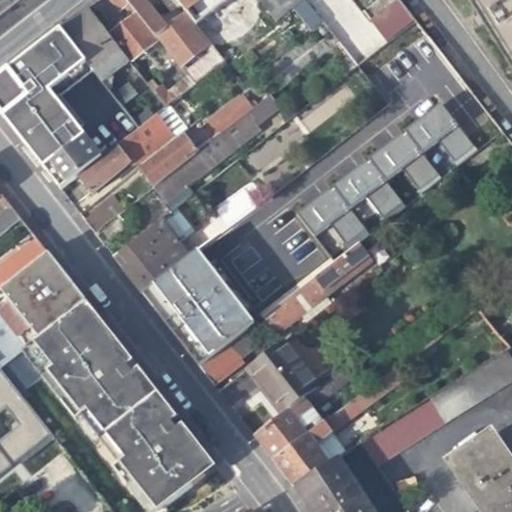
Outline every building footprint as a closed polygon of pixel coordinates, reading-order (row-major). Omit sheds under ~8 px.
[(107,0),(118,14),(128,7),(125,3),(122,0),(107,0)] [(140,0),(129,0),(125,3),(128,7),(135,16),(157,44),(185,79),(190,85),(200,77),(189,64),(206,49),(181,18),(176,23),(166,31),(140,0)] [(174,0),(184,12),(199,0),(174,0)] [(258,0),(275,21),(302,1),(301,0),(258,0)] [(511,0),(473,0),(484,17),(511,61),(511,0)] [(397,2),(368,25),(384,45),(413,23),(397,2)] [(99,84),(127,61),(109,37),(98,24),(87,10),(59,32),(85,67),(99,84)] [(121,28),(109,37),(127,61),(130,65),(157,44),(135,16),(121,28)] [(339,48),(355,68),(364,62),(384,45),(368,25),(339,48)] [(52,94),(85,67),(59,32),(0,78),(0,115),(11,130),(40,166),(48,177),(60,192),(78,179),(80,181),(90,173),(106,160),(52,94)] [(214,68),(223,61),(215,52),(206,58),(214,68)] [(372,72),(364,62),(355,68),(359,73),(363,78),(372,72)] [(338,89),(359,73),(355,68),(335,84),(338,89)] [(124,104),(139,92),(129,79),(113,91),(124,104)] [(190,85),(185,79),(170,91),(165,84),(157,90),(151,82),(147,86),(152,93),(165,109),(180,97),(192,88),(190,85)] [(147,98),(152,93),(147,86),(141,90),(147,98)] [(261,89),(246,101),(252,109),(267,97),(261,89)] [(206,123),(217,136),(252,109),(246,101),(241,95),(206,123)] [(189,109),(180,97),(165,109),(136,132),(120,145),(115,149),(117,151),(106,160),(90,173),(80,181),(79,182),(84,188),(91,197),(129,166),(126,162),(164,132),(163,129),(189,109)] [(272,103),(267,97),(252,109),(217,136),(210,142),(152,188),(141,196),(147,203),(158,195),(163,202),(172,213),(191,198),(185,189),(247,139),(242,133),(263,117),(260,113),(272,103)] [(449,99),(415,124),(433,145),(446,134),(464,155),(483,138),(449,99)] [(415,124),(380,150),(398,169),(412,159),(430,179),(449,163),(433,145),(415,124)] [(145,180),(152,188),(210,142),(202,133),(192,140),(188,137),(185,140),(181,135),(138,169),(145,180)] [(380,150),(347,174),(365,195),(378,185),(396,205),(415,189),(398,169),(380,150)] [(347,174),(313,199),(331,220),(344,209),(362,229),(381,213),(365,195),(347,174)] [(0,238),(21,222),(12,210),(8,205),(0,194),(0,238)] [(84,223),(93,234),(116,216),(122,211),(112,197),(88,215),(90,218),(84,223)] [(116,216),(93,234),(103,247),(126,228),(116,216)] [(162,221),(113,260),(130,281),(143,298),(191,258),(162,221)] [(48,255),(36,241),(0,270),(0,292),(23,274),(48,255)] [(213,241),(143,298),(149,306),(183,349),(200,371),(272,313),(219,249),(213,241)] [(275,337),(299,319),(315,306),(338,288),(368,265),(355,249),(325,272),(272,313),(263,320),(275,337)] [(19,332),(31,347),(56,328),(80,309),(63,286),(56,279),(62,274),(48,255),(23,274),(0,292),(0,326),(6,322),(16,335),(19,332)] [(504,290),(511,284),(511,267),(502,255),(486,268),(504,290)] [(149,511),(159,511),(216,469),(172,413),(130,360),(86,304),(80,309),(56,328),(31,347),(24,353),(96,444),(102,439),(121,462),(114,467),(149,511)] [(299,319),(305,327),(322,314),(315,306),(299,319)] [(229,348),(200,371),(207,380),(214,389),(242,366),(238,361),(265,340),(255,328),(229,348)] [(0,348),(0,371),(22,354),(11,340),(0,348)] [(263,394),(283,420),(319,392),(281,346),(246,373),(263,394)] [(511,364),(504,353),(360,447),(379,475),(511,383),(511,364)] [(53,440),(0,371),(0,473),(26,453),(29,457),(53,440)] [(343,374),(328,385),(335,395),(349,383),(343,374)] [(391,375),(324,426),(274,465),(293,490),(336,462),(332,456),(330,457),(328,454),(326,453),(322,455),(316,448),(398,385),(391,375)] [(313,412),(335,395),(328,385),(319,392),(283,420),(255,441),(266,455),(274,465),(324,426),(313,412)] [(511,511),(511,466),(493,440),(448,471),(475,511),(511,511)] [(375,511),(340,460),(336,462),(293,490),(307,511),(375,511)] [(78,487),(67,499),(80,511),(84,511),(94,502),(78,487)]
